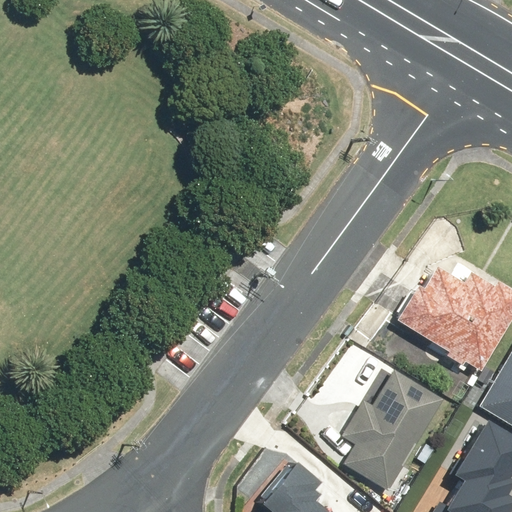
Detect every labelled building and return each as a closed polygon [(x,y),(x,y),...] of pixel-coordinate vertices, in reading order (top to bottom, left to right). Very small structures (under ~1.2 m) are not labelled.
[(451,270),(429,256),(392,317),(476,369),(511,311),(511,287),(489,274),(486,280),(457,262),(451,270)] [(511,334),(474,411),(511,430),(511,334)] [(437,394),(388,366),(376,385),(369,381),(338,435),(349,442),(338,461),(384,487),(437,394)] [(437,462),(408,511),(507,511),(501,508),(508,495),(500,490),(510,474),(502,470),(511,453),(511,434),(476,414),(445,467),(437,462)] [(315,511),(319,508),(303,496),(308,489),(302,485),(310,476),(286,458),(253,500),(261,506),(256,511),(315,511)]
